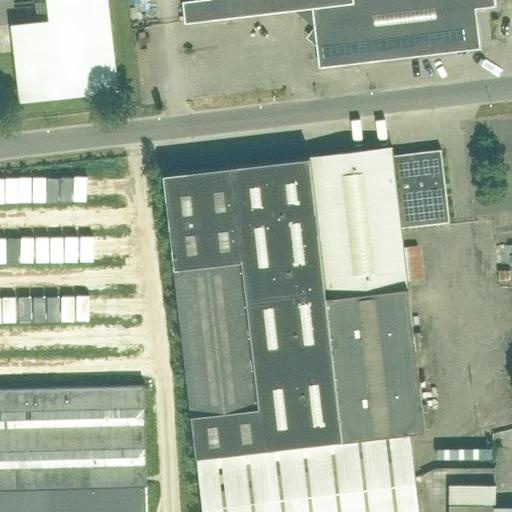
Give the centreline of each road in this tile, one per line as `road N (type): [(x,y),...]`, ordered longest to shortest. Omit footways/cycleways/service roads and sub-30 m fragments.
road 1 (unclassified): [(0,155),(511,91)]
road 2 (unknown): [(175,133),(168,65),(182,43),(288,36),(304,58),(312,115)]
